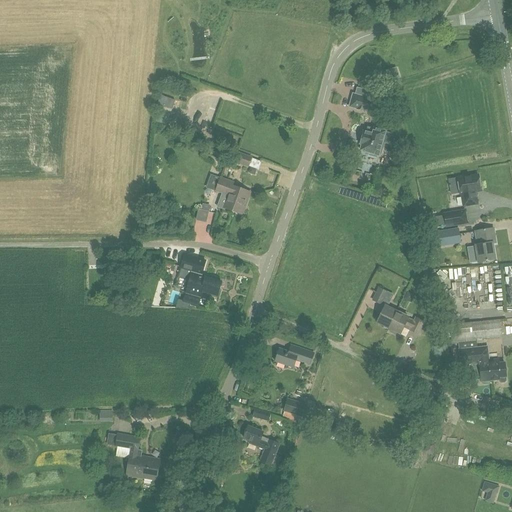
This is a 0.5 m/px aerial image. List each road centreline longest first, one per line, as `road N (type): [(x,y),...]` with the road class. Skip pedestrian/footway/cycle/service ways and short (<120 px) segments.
road 1 (unclassified): [(272,261),(328,86),(350,47),(373,33),(497,14)]
road 2 (track): [(511,412),(386,370),(255,311)]
road 3 (unclassified): [(272,261),(201,244),(0,244)]
road 4 (unclassified): [(178,511),(272,261)]
